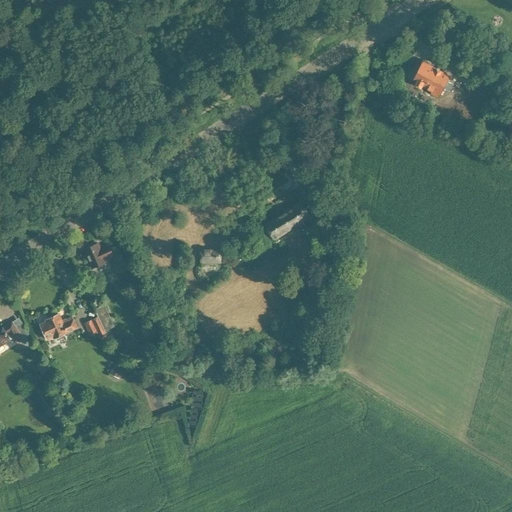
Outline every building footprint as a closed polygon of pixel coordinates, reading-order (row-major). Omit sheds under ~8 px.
[(459,54),(464,47),(453,41),(448,48),(459,54)] [(450,84),(447,83),(451,76),(423,61),(412,82),(416,84),(414,86),(421,90),(423,87),(433,92),(432,95),(440,100),(445,89),(447,90),(448,93),(452,88),(452,83),(450,84)] [(309,204),(304,207),(301,202),(293,207),(294,209),(266,226),(267,228),(265,229),(270,237),(273,236),(274,238),(277,237),(279,241),(298,229),(301,234),(308,229),(303,222),(311,217),(307,212),(312,209),(309,204)] [(84,249),(92,268),(106,261),(105,259),(113,255),(109,245),(102,247),(103,248),(101,249),(98,243),(84,249)] [(201,263),(221,262),(220,249),(201,250),(201,263)] [(243,265),(244,264),(246,263),(247,261),(247,259),(247,257),(246,256),(245,254),(244,253),(242,252),(241,252),(239,252),(237,253),(236,254),(235,255),(234,257),(234,259),(234,260),(235,262),(236,264),(237,265),(239,265),(241,265),(243,265)] [(114,326),(104,305),(95,310),(99,318),(105,331),(114,326)] [(77,327),(72,317),(62,322),(59,314),(46,320),(46,321),(40,324),(46,336),(52,333),(54,337),(77,327)] [(105,331),(99,318),(85,324),(91,335),(98,331),(102,339),(107,337),(105,331)] [(0,346),(3,345),(12,338),(15,342),(22,338),(12,322),(0,329),(0,346)] [(42,376),(49,372),(44,361),(37,365),(42,376)] [(123,369),(114,365),(111,373),(119,377),(123,369)]
